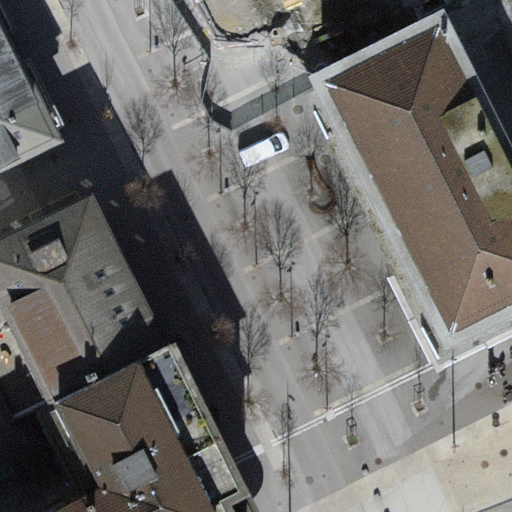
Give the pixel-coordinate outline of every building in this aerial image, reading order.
[(207,0),(233,50),(326,4),(324,0),(207,0)] [(511,0),(483,0),(458,11),(511,116),(511,0)] [(511,311),(511,116),(458,11),(328,77),(462,337),(511,311)] [(0,175),(59,147),(0,22),(0,175)] [(90,207),(0,248),(0,403),(13,428),(50,420),(165,358),(90,207)] [(78,504),(64,511),(236,511),(165,358),(50,420),(78,504)]
